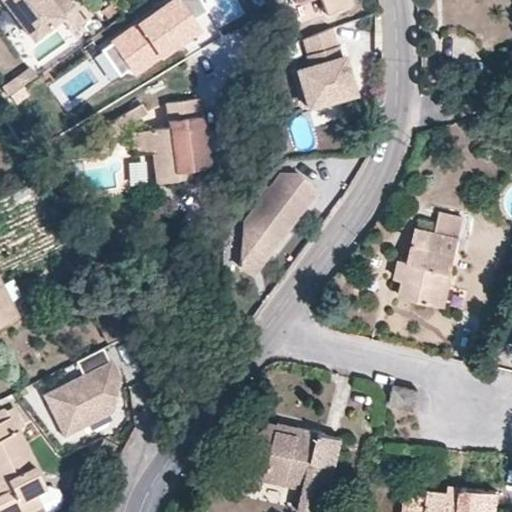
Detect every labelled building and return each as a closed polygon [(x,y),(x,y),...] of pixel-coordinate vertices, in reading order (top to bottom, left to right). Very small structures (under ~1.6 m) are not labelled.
[(69,0),(2,0),(33,38),(61,16),(71,29),(85,19),(69,0)] [(350,5),(348,0),(295,0),(296,1),(297,0),(320,0),(326,13),(350,5)] [(351,90),(330,30),(302,40),(310,63),(290,70),(303,107),(351,90)] [(166,102),(169,127),(142,130),(145,152),(152,151),(156,183),(178,180),(177,172),(191,170),(210,168),(200,97),(166,102)] [(147,111),(143,105),(132,110),(137,116),(147,111)] [(118,119),(122,125),(137,116),(132,110),(118,119)] [(122,125),(118,119),(103,127),(109,137),(123,129),(122,125)] [(135,154),(145,152),(142,130),(132,131),(135,154)] [(177,172),(178,180),(192,179),(191,170),(177,172)] [(266,258),(317,188),(295,172),(277,172),(274,176),(244,217),(257,227),(246,243),(240,265),(253,275),(266,258)] [(408,258),(401,256),(396,277),(403,279),(400,295),(443,305),(464,219),(440,213),(437,225),(435,232),(419,228),(416,227),(408,258)] [(435,232),(437,225),(420,222),(419,228),(435,232)] [(0,323),(15,316),(0,285),(0,323)] [(110,343),(128,334),(116,311),(99,319),(110,343)] [(111,360),(104,346),(77,360),(84,374),(44,394),(65,435),(85,425),(83,420),(116,403),(119,387),(115,379),(121,376),(113,358),(111,360)] [(413,409),(417,390),(394,384),(390,403),(413,409)] [(114,411),(116,403),(83,420),(85,425),(114,411)] [(0,488),(3,494),(0,495),(0,511),(49,511),(56,510),(59,499),(54,488),(44,485),(27,449),(4,408),(0,409),(0,488)] [(257,419),(247,459),(244,473),(299,486),(294,507),(300,509),(314,511),(322,511),(341,436),(298,426),(279,422),(278,424),(257,419)] [(447,485),(446,492),(428,490),(427,493),(405,491),(402,511),(484,511),(485,506),(495,507),(497,490),(462,486),(447,485)]
